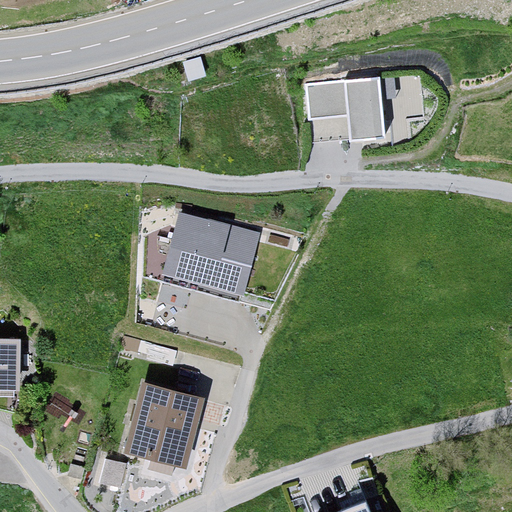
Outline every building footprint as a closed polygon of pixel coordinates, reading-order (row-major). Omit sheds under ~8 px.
[(375,81),(303,88),(306,124),(344,121),(346,147),(381,143),(375,81)] [(256,233),(181,213),(166,271),(241,290),(256,233)] [(21,336),(0,335),(0,393),(14,394),(14,388),(19,388),(20,379),(32,379),(33,364),(20,364),(21,336)] [(205,395),(142,378),(123,449),(186,466),(205,395)] [(105,454),(100,479),(125,485),(130,460),(105,454)] [(376,511),(374,511),(370,511),(365,498),(331,511),(376,511)]
